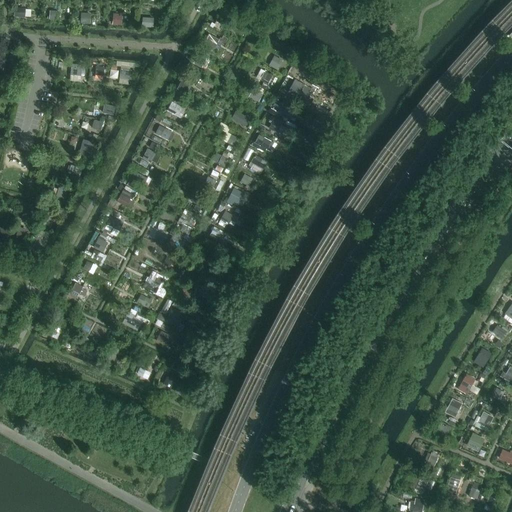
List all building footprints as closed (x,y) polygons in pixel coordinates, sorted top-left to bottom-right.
[(14,8),(14,18),(26,18),(26,8),(14,8)] [(90,13),(82,13),(81,22),(89,23),(90,13)] [(119,14),(113,13),(112,25),(122,25),(123,16),(119,16),(119,14)] [(220,14),(216,21),(221,24),(225,17),(220,14)] [(154,15),(143,15),(142,27),(153,28),(154,15)] [(215,38),(209,34),(204,42),(211,46),(215,38)] [(283,59),(275,54),(269,64),(278,69),(283,59)] [(10,56),(8,84),(19,85),(21,56),(10,56)] [(205,60),(197,56),(193,63),(201,68),(205,60)] [(81,66),(72,65),(71,76),(80,77),(81,66)] [(96,67),(95,75),(103,76),(104,67),(96,67)] [(121,69),(120,79),(129,80),(130,70),(121,69)] [(256,79),(274,86),(278,76),(260,69),(256,79)] [(192,84),(182,79),(177,89),(187,94),(192,84)] [(307,98),(312,88),(302,83),(297,93),(307,98)] [(259,100),(263,92),(253,88),(249,96),(259,100)] [(283,102),(279,111),(286,115),(290,108),(286,106),(287,104),(283,102)] [(180,107),(172,103),(168,111),(176,115),(180,107)] [(105,105),(103,113),(114,115),(116,108),(105,105)] [(246,125),(251,116),(243,112),(238,121),(246,125)] [(274,117),(270,128),(280,131),(283,120),(274,117)] [(103,123),(95,121),(93,129),(101,131),(103,123)] [(160,126),(156,134),(161,137),(165,129),(160,126)] [(239,137),(232,134),(228,142),(235,146),(239,137)] [(261,135),(257,141),(262,144),(261,145),(268,149),(272,141),(261,135)] [(156,150),(159,144),(153,142),(150,147),(156,150)] [(82,145),(79,155),(91,158),(92,153),(91,153),(92,148),(82,145)] [(157,153),(148,148),(143,157),(152,161),(157,153)] [(224,166),(228,158),(217,152),(213,160),(224,166)] [(264,158),(255,154),(251,162),(260,166),(264,158)] [(78,167),(71,165),(69,174),(80,177),(83,167),(79,165),(78,167)] [(135,172),(131,180),(138,184),(142,176),(135,172)] [(254,178),(245,173),(241,181),(250,186),(254,178)] [(68,190),(59,187),(56,196),(65,198),(68,190)] [(228,202),(244,207),(249,194),(233,188),(228,202)] [(121,194),(117,202),(126,207),(130,199),(121,194)] [(225,210),(221,219),(230,223),(234,214),(225,210)] [(186,211),(183,232),(192,233),(195,212),(186,211)] [(111,217),(107,225),(114,228),(118,221),(111,217)] [(226,245),(231,235),(215,226),(210,236),(226,245)] [(0,240),(7,243),(10,230),(0,228),(0,240)] [(17,233),(15,241),(23,243),(25,235),(17,233)] [(45,240),(35,237),(33,247),(32,253),(36,254),(38,248),(44,250),(46,244),(44,244),(45,240)] [(108,243),(99,238),(93,248),(103,253),(108,243)] [(168,258),(164,265),(169,267),(173,260),(174,258),(172,257),(171,259),(168,258)] [(87,262),(83,269),(89,272),(93,265),(87,262)] [(150,283),(164,288),(161,294),(163,295),(169,280),(153,274),(150,283)] [(75,284),(71,291),(77,294),(81,287),(75,284)] [(149,308),(154,298),(142,293),(137,302),(149,308)] [(162,312),(166,313),(171,302),(168,300),(162,312)] [(173,309),(169,316),(160,313),(157,319),(177,327),(183,314),(173,309)] [(139,331),(144,320),(128,312),(123,323),(139,331)] [(498,324),(493,332),(502,338),(507,330),(498,324)] [(51,327),(47,334),(56,339),(60,332),(51,327)] [(160,330),(157,338),(171,344),(174,336),(160,330)] [(489,333),(485,338),(496,345),(499,340),(489,333)] [(79,340),(76,347),(86,353),(88,350),(86,349),(88,345),(79,340)] [(488,363),(493,352),(482,347),(477,358),(488,363)] [(110,350),(105,360),(113,364),(118,354),(110,350)] [(511,382),(511,366),(510,365),(507,372),(503,370),(500,376),(511,382)] [(149,372),(142,368),(139,375),(146,379),(149,372)] [(176,378),(169,374),(163,383),(171,388),(176,378)] [(460,390),(470,393),(475,378),(465,374),(460,390)] [(491,395),(501,400),(506,392),(496,386),(491,395)] [(446,413),(457,417),(462,402),(451,398),(446,413)] [(483,411),(477,426),(488,431),(494,416),(483,411)] [(450,427),(441,422),(436,432),(444,437),(450,427)] [(484,438),(471,432),(465,444),(478,450),(484,438)] [(436,465),(439,454),(429,451),(425,461),(436,465)] [(424,492),(429,479),(415,474),(410,487),(424,492)] [(447,490),(457,493),(461,479),(450,476),(447,490)] [(478,499),(482,484),(473,482),(469,496),(478,499)] [(408,510),(419,511),(422,511),(425,499),(416,497),(415,501),(410,500),(408,510)]
